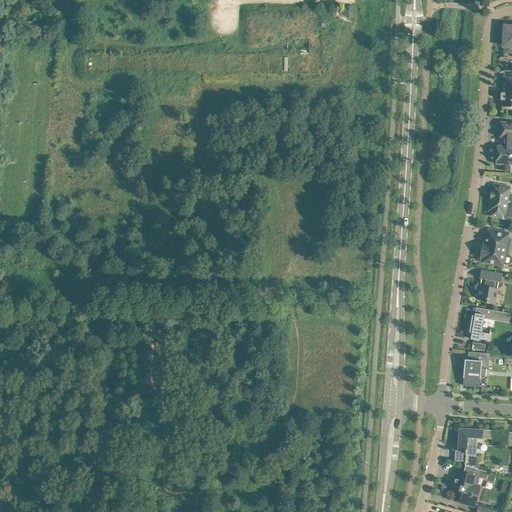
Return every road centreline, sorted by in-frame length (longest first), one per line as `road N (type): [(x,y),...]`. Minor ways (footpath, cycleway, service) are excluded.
road 1 (residential): [(511,11),(496,14),(488,27),(441,405)]
road 2 (tertiary): [(397,296),(411,39)]
